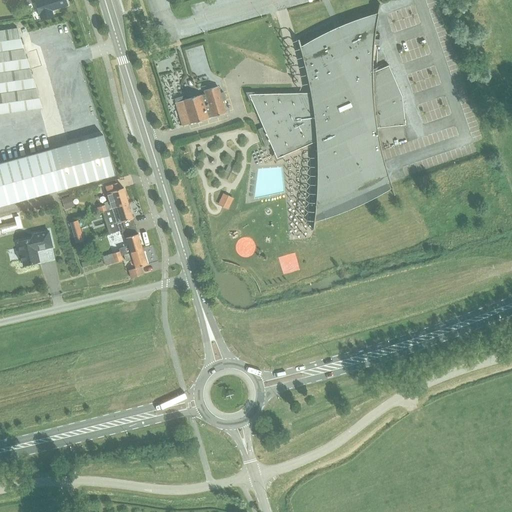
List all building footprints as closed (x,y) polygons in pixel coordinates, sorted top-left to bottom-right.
[(25,0),(27,3),(36,0),(40,12),(42,18),(52,15),(53,14),(51,9),(66,4),(64,0),(25,0)] [(253,94),(248,94),(250,99),(263,127),(257,129),(264,146),(270,144),(274,154),(276,158),(281,156),(307,145),(316,141),(316,142),(316,146),(316,151),(316,153),(316,184),(315,202),(315,205),(314,217),(312,229),(313,229),(315,221),(315,220),(325,214),(336,208),(346,204),(357,199),(370,194),(385,189),(390,187),(391,188),(393,194),(394,194),(390,182),(386,171),(384,160),(382,151),(376,128),(405,125),(402,96),(388,65),(384,67),(372,72),(372,63),(373,47),(373,44),(376,22),(377,17),(378,11),(379,7),(380,4),(378,3),(376,13),(366,19),(357,24),(347,29),(329,37),(314,42),(307,44),(300,46),(298,39),(297,39),(299,46),(302,56),(304,66),(306,75),(308,81),(299,93),(294,93),(283,93),(260,94),(253,94)] [(0,205),(113,174),(103,135),(52,149),(0,163),(0,113),(42,107),(17,28),(0,30),(0,205)] [(182,96),(174,99),(182,126),(190,123),(208,118),(212,117),(225,113),(222,101),(225,100),(223,92),(219,93),(217,86),(204,90),(205,94),(201,95),(184,100),(182,96)] [(127,203),(122,188),(118,189),(116,183),(104,186),(109,202),(104,203),(104,205),(97,207),(98,211),(107,209),(109,208),(110,208),(127,203)] [(231,197),(221,192),(216,203),(226,208),(231,197)] [(70,198),(61,200),(64,211),(73,208),(70,198)] [(107,209),(103,210),(110,233),(121,230),(134,226),(132,218),(127,203),(110,208),(109,208),(107,209)] [(121,255),(123,254),(141,248),(134,226),(121,230),(123,237),(125,237),(128,245),(119,248),(119,251),(102,256),(104,260),(121,255)] [(80,230),(72,233),(75,244),(83,241),(80,230)] [(21,257),(23,265),(39,262),(36,250),(52,246),(48,231),(32,234),(33,238),(18,242),(20,250),(16,251),(17,258),(21,257)] [(241,259),(250,248),(237,237),(228,249),(241,259)] [(123,254),(125,260),(131,259),(134,268),(127,270),(130,278),(142,274),(140,266),(146,264),(141,248),(123,254)] [(121,255),(104,260),(105,265),(122,260),(121,255)]
